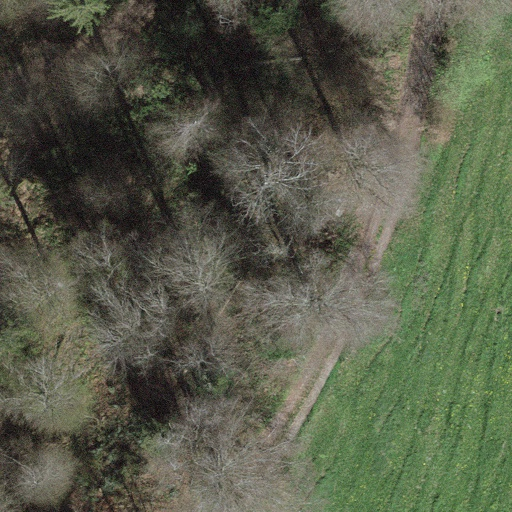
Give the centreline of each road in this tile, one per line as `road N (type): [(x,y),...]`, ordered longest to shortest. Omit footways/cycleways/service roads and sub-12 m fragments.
road 1 (track): [(437,0),(326,357),(224,511)]
road 2 (track): [(156,0),(0,86)]
